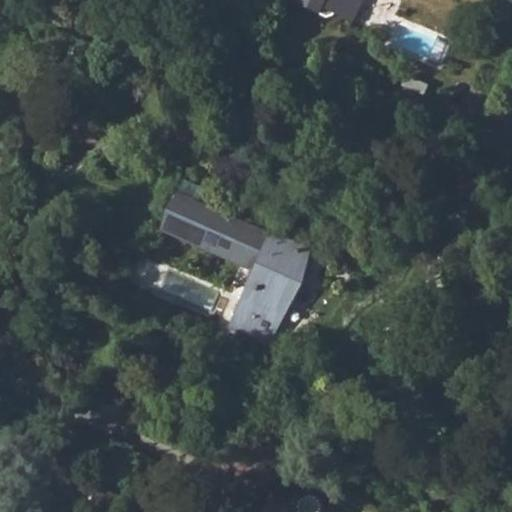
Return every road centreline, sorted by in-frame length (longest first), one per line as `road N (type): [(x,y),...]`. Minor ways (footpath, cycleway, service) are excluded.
road 1 (unknown): [(236,174),(222,146),(161,127),(100,143),(52,175),(34,206),(23,284),(0,343)]
road 2 (unclassified): [(0,399),(281,511)]
